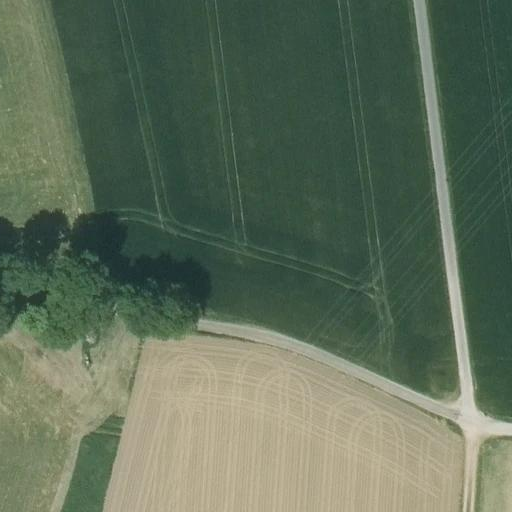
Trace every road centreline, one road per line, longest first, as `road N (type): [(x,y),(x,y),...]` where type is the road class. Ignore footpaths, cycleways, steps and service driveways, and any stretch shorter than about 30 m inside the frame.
road 1 (track): [(0,301),(253,339),(306,353),(471,429),(511,432)]
road 2 (track): [(419,0),(471,429),(466,511)]
